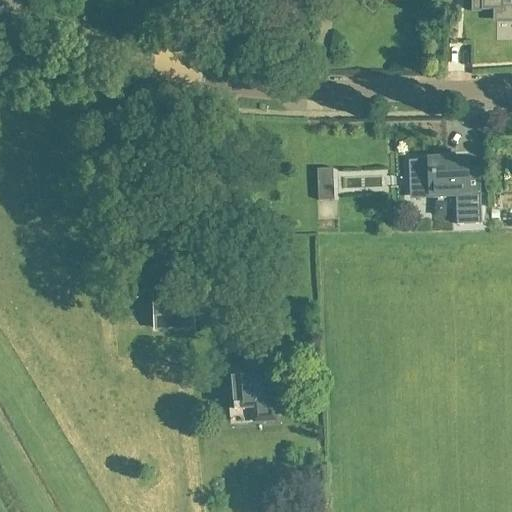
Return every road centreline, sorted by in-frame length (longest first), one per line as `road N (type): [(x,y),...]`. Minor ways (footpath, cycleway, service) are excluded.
road 1 (tertiary): [(511,87),(291,91),(168,71)]
road 2 (tertiary): [(168,71),(69,40),(0,6)]
